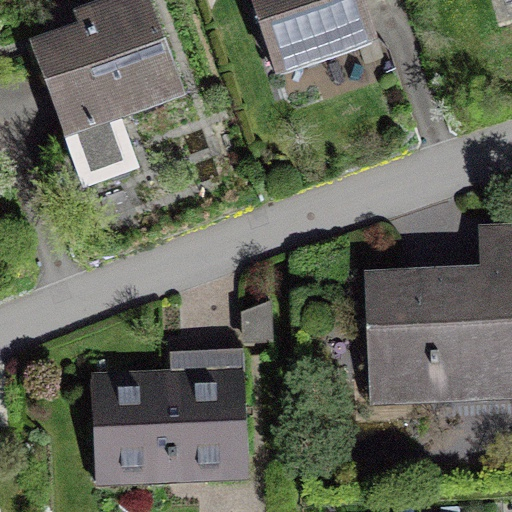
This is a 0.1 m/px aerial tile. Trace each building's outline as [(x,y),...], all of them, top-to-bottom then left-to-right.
[(378,0),(266,0),(297,84),(397,48),(378,0)] [(176,7),(59,48),(92,145),(210,105),(176,7)] [(511,398),(511,273),(403,276),(406,402),(511,398)] [(272,310),(245,309),(244,337),(271,338),(272,310)] [(243,367),(98,373),(102,485),(247,480),(243,367)]
